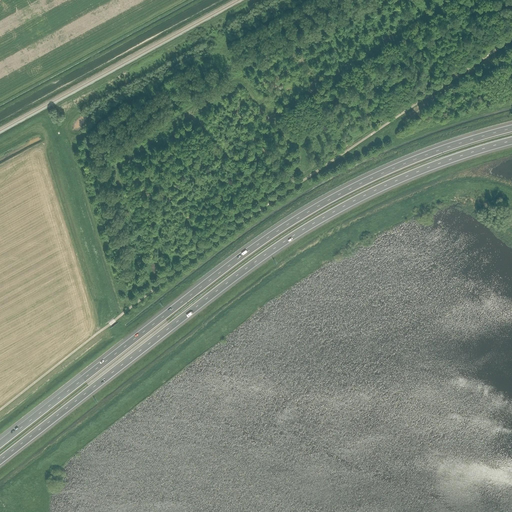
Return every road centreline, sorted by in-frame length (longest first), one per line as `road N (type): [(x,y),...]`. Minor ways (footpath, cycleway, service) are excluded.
road 1 (motorway): [(0,460),(282,243),(422,169),(511,140)]
road 2 (motorway): [(511,128),(416,158),(319,205),(228,265),(0,444)]
